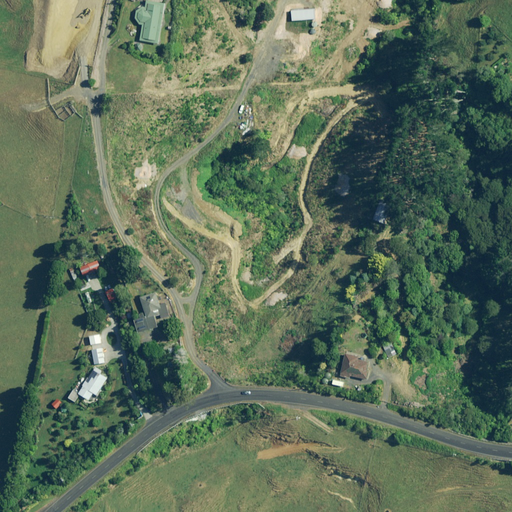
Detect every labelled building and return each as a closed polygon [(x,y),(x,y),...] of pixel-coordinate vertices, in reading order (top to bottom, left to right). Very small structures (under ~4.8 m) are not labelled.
[(168,3),(150,0),(149,0),(148,8),(143,7),(138,11),(137,18),(141,23),(144,24),(141,39),(161,43),(168,3)] [(318,18),(317,8),(293,10),(293,20),(318,18)] [(284,62),(270,53),(264,61),(279,71),(284,62)] [(102,268),(98,259),(81,266),(84,275),(102,268)] [(80,277),(75,266),(70,268),(75,279),(80,277)] [(119,300),(114,288),(107,291),(112,303),(119,300)] [(162,304),(158,292),(142,297),(147,315),(136,319),(139,332),(159,327),(156,316),(162,314),(163,317),(171,315),(167,303),(162,304)] [(179,342),(170,342),(171,353),(180,352),(179,342)] [(105,362),(102,343),(92,345),(96,364),(105,362)] [(360,356),(347,353),(343,375),(352,377),(352,375),(369,379),(372,361),(360,359),(360,356)] [(74,389),(69,397),(76,401),(81,394),(90,399),(94,392),(98,395),(108,377),(93,369),(80,393),(74,389)] [(63,403),(59,399),(53,404),(57,408),(63,403)]
